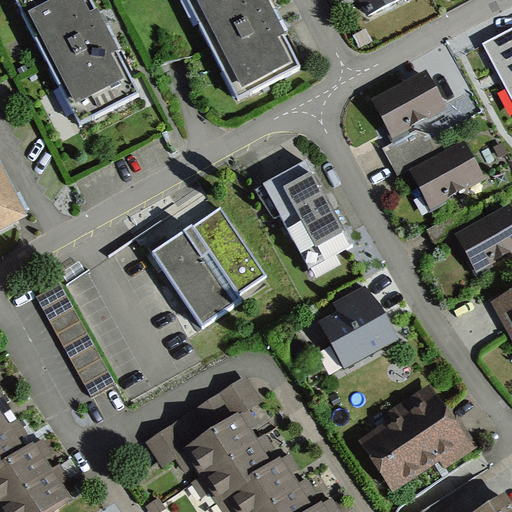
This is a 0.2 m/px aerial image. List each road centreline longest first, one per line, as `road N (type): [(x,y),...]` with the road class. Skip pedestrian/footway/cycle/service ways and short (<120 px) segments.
road 1 (residential): [(311,100),(399,260),(511,424)]
road 2 (residential): [(311,100),(0,270)]
road 3 (residential): [(496,0),(351,76)]
